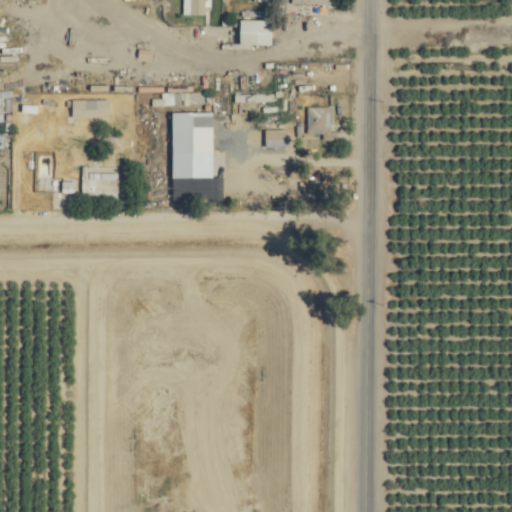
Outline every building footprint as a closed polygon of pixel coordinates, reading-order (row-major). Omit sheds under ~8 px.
[(236,20),(236,45),(272,45),(272,20),(236,20)] [(62,99),(62,117),(107,117),(107,99),(62,99)] [(304,106),(304,138),(333,138),(333,132),(328,132),(328,106),(304,106)] [(213,112),(171,112),(171,152),(213,152),(213,112)] [(284,129),(263,129),(263,147),(284,147),(284,129)] [(115,198),(115,172),(79,172),(79,198),(115,198)]
